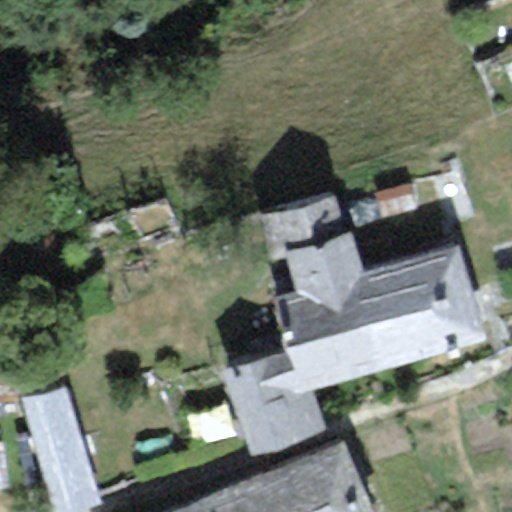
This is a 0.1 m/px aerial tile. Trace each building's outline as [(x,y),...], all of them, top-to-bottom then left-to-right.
[(410,184),(373,193),(379,221),(416,212),(410,184)] [(288,251),(342,235),(331,199),(277,215),(288,251)] [(284,351),(298,396),(312,392),(390,369),(363,274),(349,233),(342,235),(288,251),(282,253),(293,294),(270,301),(284,351)] [(457,246),(363,274),(390,369),(484,342),(457,246)] [(324,432),(312,392),(298,396),(284,351),(223,373),(253,459),(324,432)] [(3,368),(0,369),(0,401),(12,398),(3,368)] [(63,387),(21,400),(55,511),(68,511),(98,503),(63,387)] [(370,511),(337,440),(200,503),(203,511),(370,511)] [(203,511),(200,503),(174,511),(203,511)]
